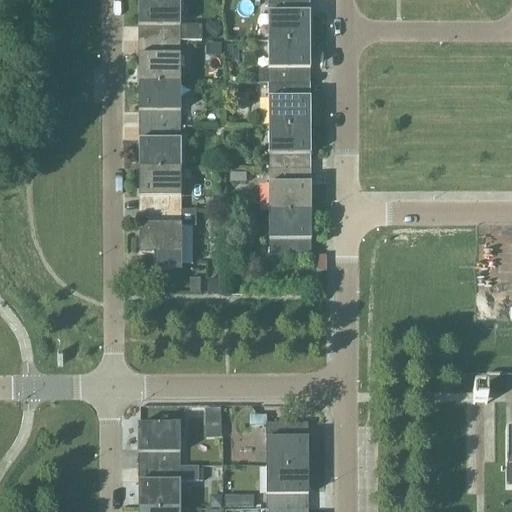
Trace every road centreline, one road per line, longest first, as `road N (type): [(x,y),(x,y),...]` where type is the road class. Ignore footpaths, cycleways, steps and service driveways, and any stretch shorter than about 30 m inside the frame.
road 1 (residential): [(108,388),(110,0)]
road 2 (unclassified): [(344,386),(108,388)]
road 3 (residential): [(345,214),(344,31)]
road 4 (residential): [(344,386),(345,214)]
road 5 (residential): [(511,31),(344,31)]
road 6 (residential): [(345,214),(511,213)]
road 7 (unclassified): [(345,511),(344,386)]
road 8 (residential): [(108,511),(108,388)]
